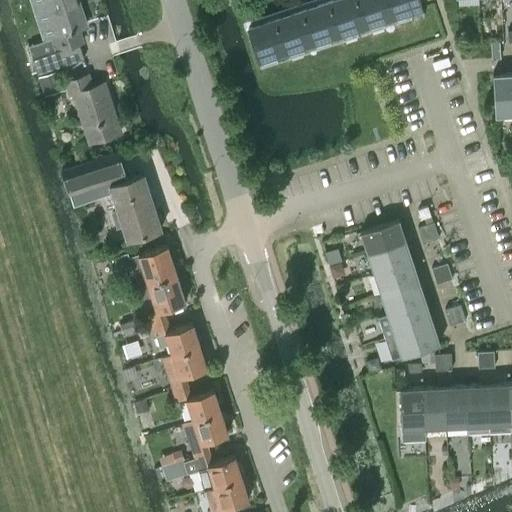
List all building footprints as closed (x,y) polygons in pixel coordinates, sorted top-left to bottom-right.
[(57,49),(32,57),(37,72),(83,56),(78,42),(81,41),(76,28),(84,25),(75,0),(46,0),(57,32),(52,34),(57,49)] [(323,0),(247,25),(258,59),(420,5),(418,0),(323,0)] [(477,32),(469,33),(470,42),(477,41),(477,32)] [(498,41),(489,42),(490,58),(499,57),(498,41)] [(62,90),(56,71),(38,76),(44,95),(62,90)] [(511,112),(511,72),(491,74),(494,113),(511,112)] [(88,141),(118,131),(102,82),(90,86),(86,75),(64,82),(68,95),(73,93),(88,141)] [(126,238),(158,228),(141,174),(124,180),(116,153),(66,169),(58,171),(67,199),(74,196),(109,186),(126,238)] [(429,214),(426,206),(416,209),(419,218),(429,214)] [(365,250),(404,238),(397,218),(359,230),(365,250)] [(419,234),(434,229),(431,221),(416,226),(419,234)] [(434,229),(419,234),(421,242),(437,237),(434,229)] [(373,272),(411,259),(404,238),(365,250),(373,272)] [(128,255),(127,251),(113,255),(117,268),(131,264),(137,284),(174,272),(164,244),(138,253),(128,255)] [(340,260),(336,248),(325,251),(329,263),(340,260)] [(411,259),(373,272),(379,292),(417,280),(411,259)] [(333,276),(344,273),(340,262),(329,265),(333,276)] [(432,275),(447,270),(445,262),(430,267),(432,275)] [(447,270),(432,275),(435,283),(450,278),(447,270)] [(183,301),(174,272),(137,284),(144,306),(154,303),(156,309),(146,312),(150,323),(164,319),(160,308),(183,301)] [(386,313),(424,300),(417,280),(379,292),(386,313)] [(344,283),(337,285),(340,293),(346,291),(344,283)] [(424,300),(386,313),(376,316),(384,338),(431,323),(424,300)] [(446,316),(461,311),(458,303),(443,308),(446,316)] [(461,311),(446,316),(448,323),(463,318),(461,311)] [(120,325),(123,332),(140,327),(138,319),(120,325)] [(157,345),(167,342),(170,353),(197,344),(190,323),(167,330),(164,319),(150,323),(157,345)] [(438,342),(431,323),(384,338),(390,358),(438,342)] [(146,327),(138,330),(140,338),(148,335),(146,327)] [(197,344),(170,353),(161,356),(171,389),(185,385),(182,374),(204,367),(197,344)] [(484,351),(485,367),(493,367),(492,350),(484,351)] [(485,367),(484,351),(476,351),(477,367),(485,367)] [(421,362),(433,361),(433,354),(433,352),(421,352),(421,362)] [(441,353),(442,369),(450,369),(449,352),(441,353)] [(442,369),(441,353),(433,354),(433,361),(434,369),(442,369)] [(376,357),(365,360),(369,371),(379,367),(376,357)] [(420,370),(420,362),(403,363),(404,371),(420,370)] [(509,381),(491,382),(487,382),(490,431),(510,430),(509,421),(511,421),(509,381)] [(487,382),(478,383),(465,384),(468,424),(466,424),(466,432),(490,431),(487,382)] [(445,425),(466,424),(468,424),(465,384),(443,385),(445,425)] [(191,419),(219,410),(212,389),(189,396),(185,385),(171,389),(174,400),(184,397),(191,419)] [(422,386),(425,426),(445,425),(443,385),(422,386)] [(422,386),(407,387),(399,387),(401,439),(425,438),(424,426),(425,426),(422,386)] [(147,408),(144,398),(132,402),(135,412),(147,408)] [(219,410),(191,419),(182,422),(188,444),(192,455),(206,451),(203,440),(226,433),(219,410)] [(180,449),(171,452),(174,461),(183,458),(180,449)] [(192,455),(193,457),(183,460),(187,472),(197,469),(203,489),(240,476),(233,454),(210,461),(206,451),(192,455)] [(247,498),(240,476),(203,489),(210,511),(226,511),(224,505),(247,498)] [(457,476),(449,476),(450,486),(457,486),(457,476)]
